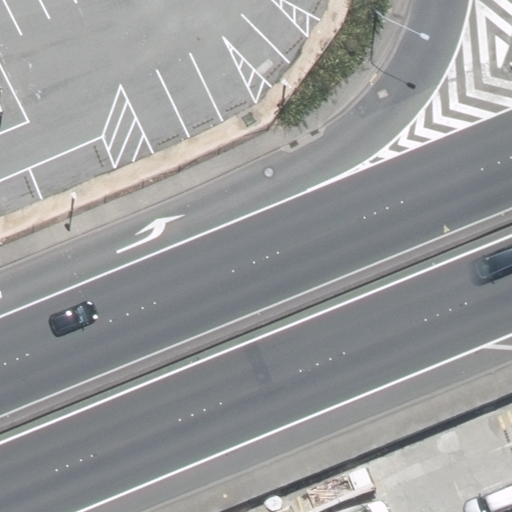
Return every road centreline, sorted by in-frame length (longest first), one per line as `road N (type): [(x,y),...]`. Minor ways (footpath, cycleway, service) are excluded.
road 1 (trunk): [(0,293),(313,159),(354,133),(392,102),(424,54),(444,0)]
road 2 (trunk): [(0,369),(511,162)]
road 3 (trunk): [(511,303),(24,511)]
